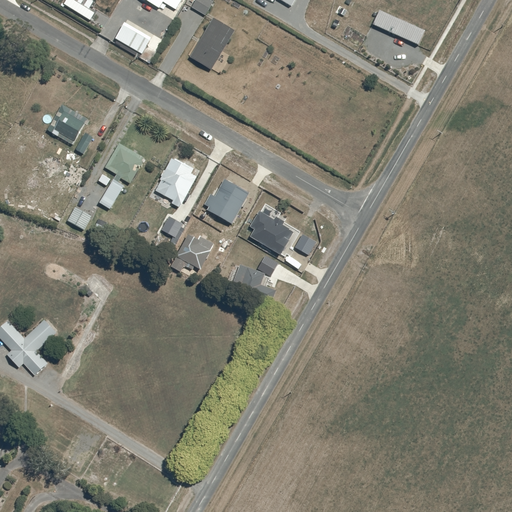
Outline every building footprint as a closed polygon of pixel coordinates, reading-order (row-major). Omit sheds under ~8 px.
[(145,0),(160,9),(164,3),(177,11),(183,0),(145,0)] [(209,0),(196,0),(192,8),(207,16),(214,3),(209,0)] [(374,27),(419,46),(425,32),(380,12),(374,27)] [(236,32),(214,19),(191,58),(213,71),(236,32)] [(126,24),(117,40),(143,55),(152,40),(126,24)] [(48,132),(73,146),(88,119),(63,105),(48,132)] [(94,139),(85,134),(76,151),(85,156),(94,139)] [(120,144),(118,147),(143,161),(145,158),(120,144)] [(131,184),(144,162),(143,161),(118,147),(105,169),(131,184)] [(162,181),(163,182),(157,192),(174,202),(172,204),(179,209),(181,206),(182,206),(198,178),(192,175),(195,171),(176,159),(175,161),(174,160),(162,181)] [(125,187),(115,181),(101,204),(111,210),(125,187)] [(92,217),(76,208),(68,222),(84,231),(92,217)] [(296,233),(284,227),(287,223),(277,218),(275,221),(260,213),(251,228),(256,230),(251,238),(282,256),(296,233)] [(183,225),(170,217),(162,232),(176,239),(183,225)] [(304,235),(296,248),(310,256),(317,243),(304,235)] [(258,269),(272,277),(279,265),(266,256),(258,269)] [(262,285),(265,275),(241,266),(233,290),(273,304),(278,291),(262,285)] [(57,333),(45,320),(25,340),(8,322),(0,329),(0,338),(12,351),(7,355),(20,368),(24,364),(36,377),(49,365),(37,352),(57,333)]
